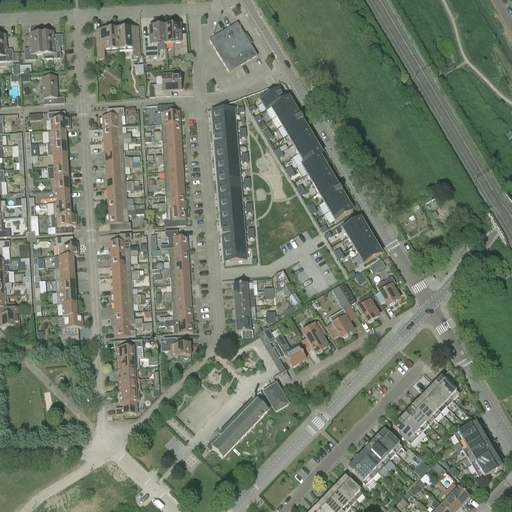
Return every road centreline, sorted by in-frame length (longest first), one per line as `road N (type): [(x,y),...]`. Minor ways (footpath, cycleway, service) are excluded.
road 1 (residential): [(111,447),(100,435),(76,16)]
road 2 (residential): [(111,447),(211,352),(218,335),(199,95)]
road 3 (tertiary): [(287,66),(429,307)]
road 4 (residential): [(279,511),(423,364)]
road 5 (residential): [(318,422),(296,379),(393,321),(410,326)]
road 6 (tertiary): [(429,307),(511,445)]
road 7 (tertiary): [(318,422),(410,326)]
road 8 (tertiary): [(230,511),(318,422)]
road 9 (residential): [(511,215),(429,307)]
